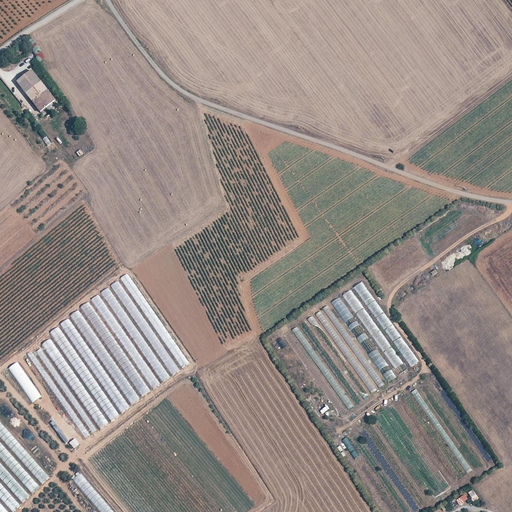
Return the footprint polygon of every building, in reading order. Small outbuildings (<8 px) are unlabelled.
[(54,101),(31,71),(16,82),(39,112),(54,101)] [(47,145),(51,142),(46,136),(42,139),(47,145)] [(122,276),(180,369),(187,365),(129,272),(122,276)] [(418,363),(364,280),(355,286),(410,369),(418,363)] [(111,285),(132,317),(137,313),(132,305),(133,304),(117,281),(111,285)] [(363,281),(354,287),(376,321),(373,322),(352,289),(343,295),(355,314),(358,312),(378,343),(385,338),(376,324),(379,322),(382,327),(389,322),(363,281)] [(123,312),(108,287),(101,291),(124,327),(129,323),(126,318),(127,317),(123,312)] [(98,294),(92,298),(135,364),(141,360),(98,294)] [(339,297),(333,302),(366,351),(373,346),(339,297)] [(90,323),(98,319),(89,302),(81,306),(90,323)] [(78,310),(71,314),(108,369),(110,368),(106,362),(110,359),(78,310)] [(314,315),(309,318),(362,399),(367,396),(314,315)] [(305,322),(300,324),(308,337),(312,334),(305,322)] [(72,324),(65,329),(121,414),(129,409),(116,389),(114,391),(101,371),(102,370),(72,324)] [(57,327),(50,332),(111,422),(119,417),(57,327)] [(297,327),(293,329),(298,338),(302,335),(297,327)] [(44,342),(98,431),(107,425),(93,401),(91,402),(52,338),(44,342)] [(387,382),(395,377),(375,344),(366,349),(387,382)] [(36,348),(92,434),(96,431),(40,345),(36,348)] [(29,353),(77,428),(81,425),(33,350),(29,353)] [(18,361),(8,368),(32,403),(41,396),(18,361)] [(165,371),(159,376),(163,381),(169,376),(165,371)] [(154,388),(160,384),(151,372),(145,376),(154,388)] [(141,387),(136,380),(133,382),(142,396),(150,391),(146,384),(141,387)] [(139,400),(131,386),(123,390),(130,405),(139,400)] [(329,400),(338,408),(341,405),(332,396),(329,400)] [(327,405),(320,410),(323,414),(330,409),(327,405)] [(53,421),(50,423),(66,443),(69,440),(53,421)] [(0,422),(0,436),(13,451),(20,445),(0,422)] [(85,429),(81,432),(85,438),(90,435),(85,429)] [(74,448),(79,444),(75,438),(69,443),(74,448)] [(0,442),(0,456),(32,493),(39,487),(0,442)] [(41,468),(31,458),(27,462),(24,458),(22,461),(35,474),(41,468)] [(0,463),(0,478),(21,503),(29,497),(0,463)] [(41,469),(34,476),(42,483),(49,477),(41,469)] [(112,511),(81,472),(74,478),(101,511),(112,511)] [(0,499),(10,511),(12,511),(18,507),(0,484),(0,499)] [(469,491),(473,501),(478,499),(474,489),(469,491)] [(460,505),(469,499),(466,495),(457,500),(460,505)]
